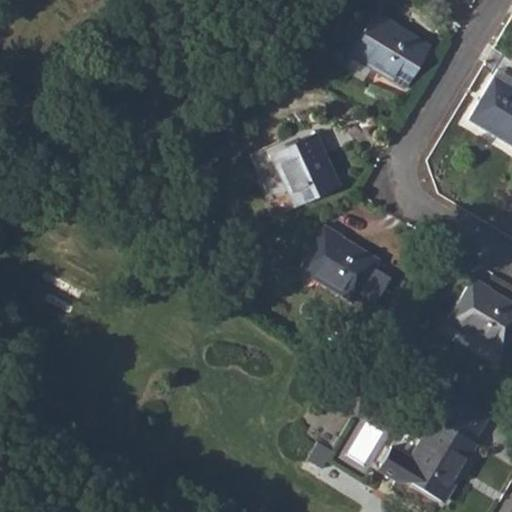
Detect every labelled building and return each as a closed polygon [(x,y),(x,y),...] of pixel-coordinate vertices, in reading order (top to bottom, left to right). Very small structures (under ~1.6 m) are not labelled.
[(374,13),(349,54),(403,89),(428,49),(374,13)] [(511,89),(510,89),(511,85),(511,79),(496,71),(467,120),(511,147),(511,89)] [(314,133),(268,153),(294,207),(339,186),(314,133)] [(182,227),(167,252),(184,261),(197,238),(182,227)] [(322,227),(297,268),(351,301),(376,259),(322,227)] [(249,255),(240,271),(250,277),(259,261),(249,255)] [(511,304),(471,280),(446,323),(498,355),(511,331),(511,304)] [(479,431),(426,399),(418,413),(431,421),(397,476),(439,501),(474,445),(471,443),(479,431)] [(374,476),(367,488),(379,495),(386,484),(374,476)]
